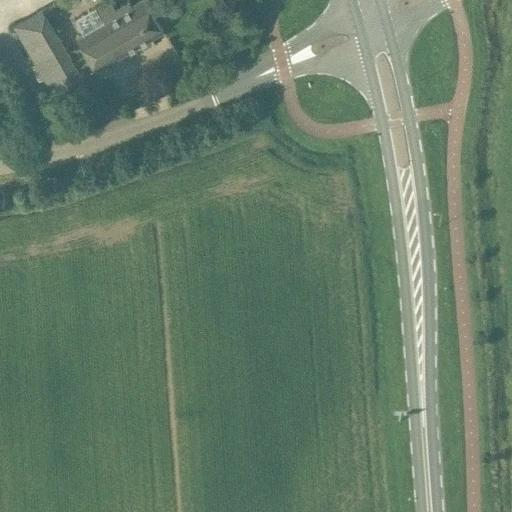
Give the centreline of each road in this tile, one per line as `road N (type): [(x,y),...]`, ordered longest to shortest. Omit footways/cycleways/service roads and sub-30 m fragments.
road 1 (tertiary): [(423,432),(425,236),(390,40)]
road 2 (tertiary): [(364,48),(389,165),(423,432)]
road 3 (unclassified): [(0,168),(118,137),(214,99)]
road 4 (unclassified): [(355,16),(214,99)]
road 5 (unclassified): [(214,99),(364,48)]
